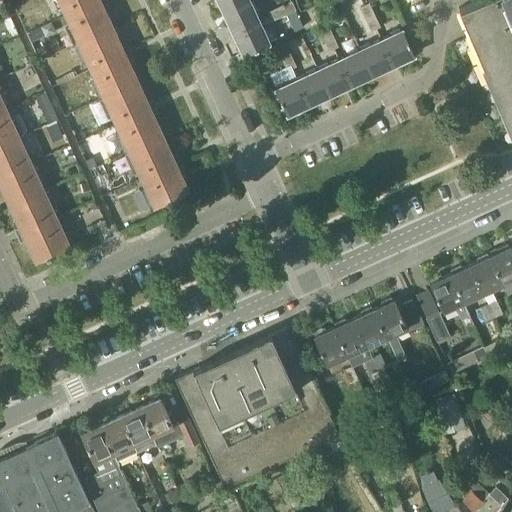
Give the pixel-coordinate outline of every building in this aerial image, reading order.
[(57,0),(77,42),(113,26),(102,4),(106,2),(105,0),(57,0)] [(248,0),(217,0),(223,13),(249,1),(248,0)] [(511,130),(511,0),(477,0),(458,8),(465,25),(472,22),(482,44),(475,47),(488,78),(495,75),(504,97),(498,100),(511,131),(511,130)] [(233,35),(259,22),(249,1),(223,13),(233,35)] [(291,2),(279,8),(283,16),(294,10),(291,2)] [(360,8),(366,19),(373,16),(368,4),(360,8)] [(283,16),(279,8),(267,13),(271,21),(283,16)] [(373,16),(366,19),(371,31),(379,27),(373,16)] [(51,22),(40,27),(45,37),(56,32),(51,22)] [(259,22),(233,35),(243,56),(269,44),(259,22)] [(318,28),(323,39),(332,35),(326,24),(318,28)] [(78,43),(103,96),(138,81),(127,58),(131,56),(127,47),(123,49),(113,26),(77,42),(74,43),(75,45),(78,43)] [(380,40),(392,66),(414,56),(402,30),(380,40)] [(332,35),(323,39),(329,51),(337,47),(332,35)] [(380,40),(359,50),(371,76),(392,66),(380,40)] [(281,59),(290,55),(284,44),(276,47),(281,59)] [(350,86),(371,76),(359,50),(338,60),(350,86)] [(290,55),(281,59),(287,70),(295,66),(290,55)] [(317,69),(329,95),(350,86),(338,60),(317,69)] [(308,105),(329,95),(317,69),(296,79),(308,105)] [(57,85),(77,76),(74,70),(63,75),(64,76),(54,80),(57,85)] [(287,115),(308,105),(296,79),(274,89),(287,115)] [(106,102),(127,151),(163,135),(152,112),(156,111),(152,101),(148,103),(138,81),(103,96),(99,98),(100,99),(103,98),(106,102)] [(0,144),(21,135),(21,134),(18,135),(0,95),(0,144)] [(47,115),(49,121),(56,117),(53,111),(47,115)] [(62,137),(56,123),(47,127),(52,141),(62,137)] [(0,187),(9,207),(44,191),(44,190),(47,189),(46,188),(44,189),(19,136),(22,135),(21,135),(0,144),(0,187)] [(163,135),(127,151),(125,153),(128,152),(153,205),(150,207),(150,208),(173,197),(173,199),(176,197),(177,197),(176,196),(188,190),(178,167),(182,165),(177,155),(173,157),(165,139),(163,135)] [(92,158),(85,161),(89,170),(96,166),(92,158)] [(89,190),(86,182),(78,184),(80,192),(89,190)] [(44,191),(9,207),(19,229),(15,230),(19,240),(23,238),(34,262),(46,256),(46,257),(50,255),(50,254),(72,244),(71,243),(69,244),(44,191)] [(86,227),(89,235),(99,231),(95,223),(86,227)] [(507,294),(511,292),(511,281),(511,280),(511,248),(511,246),(491,256),(503,284),(507,294)] [(491,290),(503,284),(491,256),(470,265),(483,293),(488,303),(494,317),(502,313),(491,290)] [(483,293),(470,265),(450,274),(463,302),(483,293)] [(469,316),(463,302),(450,274),(430,283),(443,312),(455,306),(461,320),(469,316)] [(398,306),(394,299),(374,309),(387,337),(386,337),(397,362),(406,358),(395,333),(407,328),(408,331),(423,325),(412,300),(398,306)] [(493,317),(494,317),(488,303),(479,307),(485,322),(494,318),(493,317)] [(386,337),(387,337),(374,309),(354,318),(367,346),(386,337)] [(425,319),(435,342),(448,336),(438,313),(425,319)] [(372,357),(367,346),(354,318),(334,327),(347,355),(346,356),(351,366),(352,367),(363,362),(369,375),(378,371),(372,357)] [(288,325),(174,378),(207,452),(223,487),(338,435),(306,363),(288,325)] [(326,365),(346,356),(347,355),(334,327),(313,336),(326,365)] [(489,358),(484,347),(483,347),(482,346),(447,363),(452,374),(487,357),(488,359),(489,358)] [(372,357),(378,371),(381,378),(390,374),(380,353),(372,357)] [(357,380),(352,367),(351,366),(343,370),(349,384),(357,380)] [(420,394),(449,379),(444,370),(415,385),(420,394)] [(388,377),(383,379),(386,386),(392,383),(388,377)] [(139,406),(153,435),(156,444),(157,446),(182,435),(187,446),(198,441),(188,419),(178,423),(177,422),(172,425),(159,397),(139,406)] [(435,405),(443,434),(465,427),(456,398),(435,405)] [(156,444),(153,435),(139,406),(120,415),(137,452),(156,444)] [(346,414),(335,419),(339,429),(351,424),(346,414)] [(116,461),(137,452),(120,415),(100,424),(114,453),(113,454),(116,461)] [(113,454),(114,453),(100,424),(80,433),(99,473),(84,480),(98,511),(140,511),(138,506),(137,507),(116,461),(113,454)] [(339,437),(359,471),(373,463),(362,445),(370,440),(361,424),(339,437)] [(372,434),(378,446),(393,439),(388,427),(372,434)] [(93,511),(56,432),(0,457),(0,511),(93,511)] [(511,465),(492,447),(485,455),(507,475),(511,470),(511,465)] [(443,511),(448,510),(456,507),(438,480),(436,480),(432,471),(419,476),(421,487),(420,487),(431,511),(443,511)] [(489,493),(473,479),(466,486),(469,489),(483,500),(495,511),(511,511),(511,502),(495,487),(489,493)] [(177,488),(182,499),(191,495),(186,484),(177,488)] [(172,504),(182,499),(177,488),(168,493),(172,504)] [(474,511),(478,507),(483,511),(495,511),(483,500),(469,489),(460,499),(474,511)] [(151,511),(147,502),(138,506),(140,511),(151,511)]
